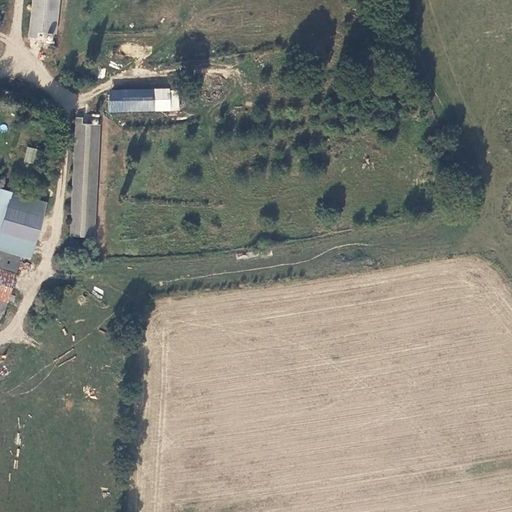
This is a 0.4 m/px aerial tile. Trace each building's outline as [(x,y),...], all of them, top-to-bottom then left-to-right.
[(56,0),(32,0),(29,38),(35,39),(35,33),(53,34),(56,0)] [(81,118),(75,118),(70,237),(93,238),(99,125),(81,124),(81,118)] [(27,147),(24,162),(33,164),(37,149),(27,147)] [(0,189),(0,251),(19,257),(29,259),(46,203),(0,189)] [(0,300),(7,302),(19,257),(0,251),(0,300)]
